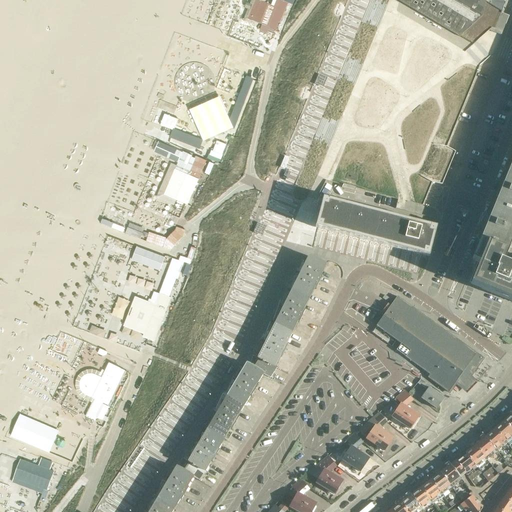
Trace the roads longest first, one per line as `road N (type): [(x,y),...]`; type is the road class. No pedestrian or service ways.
road 1 (residential): [(208,511),(353,279),(377,271),(419,294)]
road 2 (secondary): [(511,373),(345,511)]
road 3 (secondary): [(365,511),(511,392)]
road 4 (residential): [(511,37),(452,196)]
